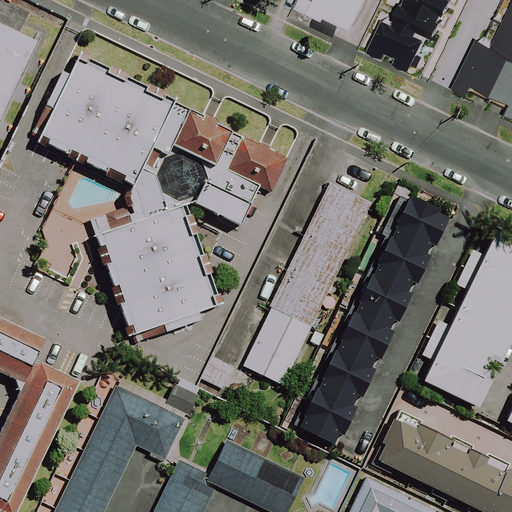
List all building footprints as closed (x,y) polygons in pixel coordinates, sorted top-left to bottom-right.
[(364,0),(318,0),(315,8),(353,26),(364,0)] [(371,52),(421,77),(459,0),(404,0),(396,18),(389,14),(371,52)] [(511,0),(507,0),(487,42),(482,40),(459,87),(511,113),(511,0)] [(0,152),(52,45),(10,25),(0,45),(0,152)] [(294,162),(101,64),(59,147),(147,192),(164,160),(223,190),(213,210),(258,232),(294,162)] [(384,210),(338,188),(252,366),(298,388),(384,210)] [(222,302),(186,201),(97,233),(132,333),(222,302)] [(511,388),(511,241),(508,240),(437,389),(498,418),(511,388)] [(438,299),(389,276),(328,402),(377,425),(438,299)] [(0,367),(21,376),(26,388),(0,443),(0,511),(18,511),(83,377),(42,357),(52,337),(31,327),(0,312),(0,367)] [(236,368),(212,356),(201,379),(224,391),(236,368)] [(191,418),(123,386),(62,511),(119,511),(151,446),(173,456),(191,418)] [(511,511),(511,465),(411,417),(386,469),(475,511),(511,511)] [(293,511),(310,477),(238,443),(219,483),(279,511),(293,511)] [(213,511),(223,493),(182,473),(162,511),(213,511)] [(452,511),(375,475),(357,511),(452,511)]
